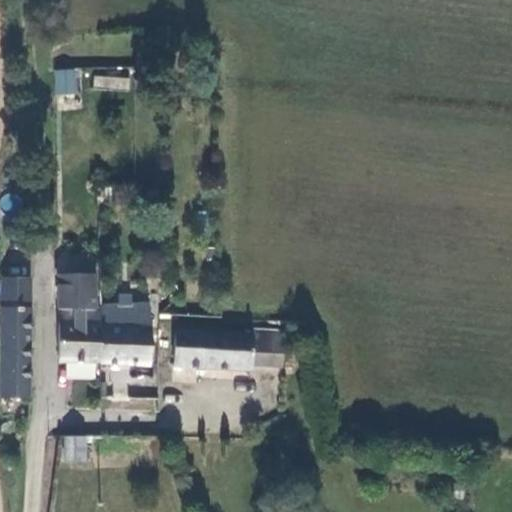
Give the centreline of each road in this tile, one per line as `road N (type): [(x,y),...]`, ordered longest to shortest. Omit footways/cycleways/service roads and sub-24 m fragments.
road 1 (track): [(34,0),(52,113),(44,397)]
road 2 (residential): [(32,511),(44,397),(53,384),(158,386)]
